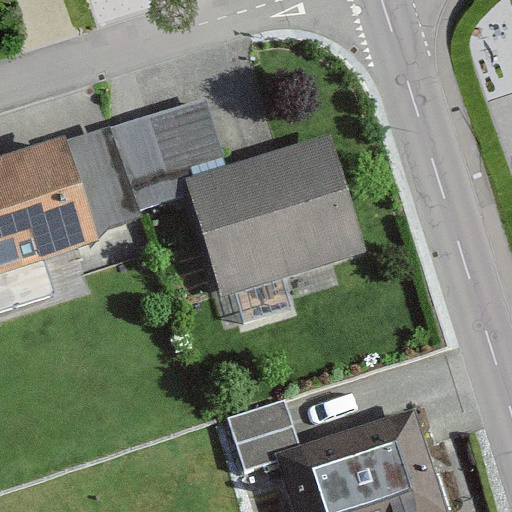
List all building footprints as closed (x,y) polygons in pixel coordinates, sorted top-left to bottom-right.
[(111,140),(137,220),(184,205),(181,194),(250,172),(230,109),(204,117),(202,111),(111,140)] [(137,220),(111,140),(0,175),(0,285),(101,253),(95,233),(137,220)] [(181,194),(184,205),(216,303),(361,257),(326,147),(250,172),(181,194)] [(270,466),(295,458),(280,414),(225,432),(242,483),(272,473),(270,466)] [(270,466),(272,473),(285,511),(436,511),(406,422),(295,458),(270,466)]
